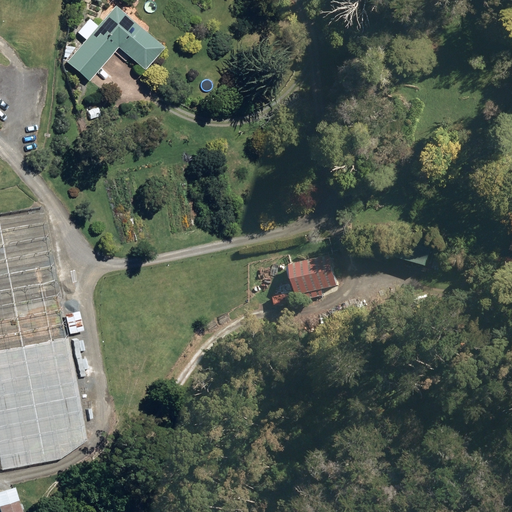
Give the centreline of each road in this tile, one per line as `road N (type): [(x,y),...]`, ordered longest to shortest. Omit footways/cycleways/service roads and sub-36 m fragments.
road 1 (track): [(312,0),(321,37),(322,195),(303,221),(261,239),(81,268),(108,416),(76,470),(0,484)]
road 2 (track): [(173,511),(176,400),(204,351),(237,324),(324,314),(364,296),(503,294)]
road 3 (track): [(0,146),(52,204),(81,268)]
